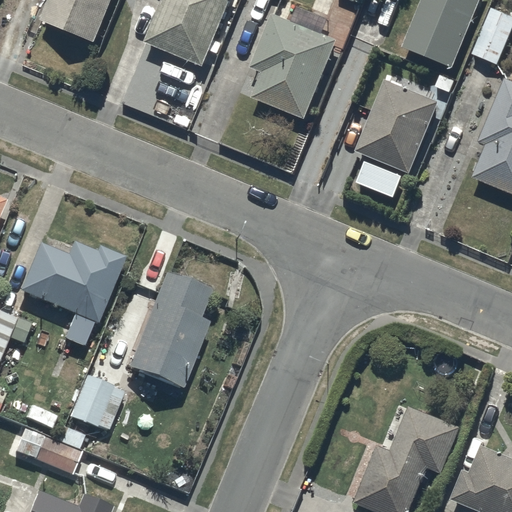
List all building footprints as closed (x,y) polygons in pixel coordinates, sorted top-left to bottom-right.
[(115,0),(53,0),(43,26),(96,47),(115,0)] [(233,0),(165,0),(144,51),(202,75),(233,0)] [(482,0),(424,0),(402,55),(452,75),(482,0)] [(511,37),(511,20),(494,12),(472,60),(497,71),(511,37)] [(337,48),(273,22),(251,75),(262,79),(251,106),(304,128),(337,48)] [(442,108),(388,85),(356,158),(368,163),(357,188),(392,204),(402,180),(409,183),(442,108)] [(511,89),(505,87),(478,150),(486,153),(472,185),(511,201),(511,89)] [(65,263),(38,252),(18,301),(72,323),(66,338),(85,346),(91,330),(97,333),(124,266),(99,256),(97,261),(70,251),(65,263)] [(208,299),(163,282),(126,378),(180,398),(207,332),(197,328),(208,299)] [(0,360),(15,326),(0,320),(0,360)] [(122,399),(85,383),(68,424),(105,439),(122,399)] [(461,436),(410,414),(389,457),(379,453),(354,510),(359,511),(412,511),(428,475),(441,481),(461,436)] [(56,448),(22,435),(13,459),(73,481),(82,458),(78,456),(84,440),(62,432),(56,448)] [(511,511),(511,464),(481,454),(469,482),(462,479),(450,508),(460,511),(511,511)] [(76,511),(64,511),(35,500),(30,511),(100,511),(80,504),(76,511)]
